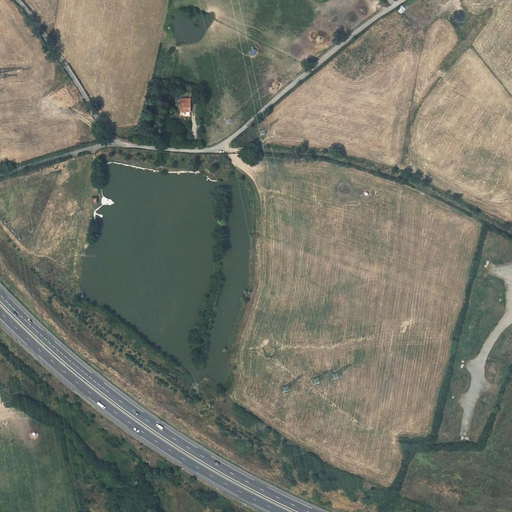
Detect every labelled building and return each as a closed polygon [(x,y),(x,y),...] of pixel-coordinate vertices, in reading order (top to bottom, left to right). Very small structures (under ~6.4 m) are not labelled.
[(190,98),(180,99),(180,103),(180,111),(190,112),(190,103),(190,98)] [(471,302),(469,310),(477,312),(479,304),(471,302)] [(486,323),(488,316),(481,313),(479,320),(486,323)] [(496,375),(498,368),(490,365),(488,372),(496,375)] [(460,376),(459,383),(467,384),(468,377),(460,376)]
